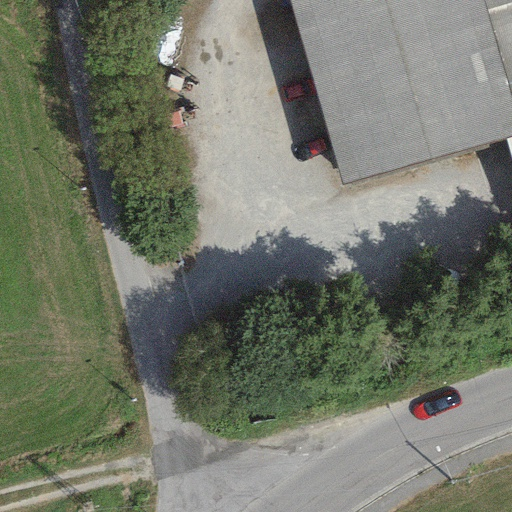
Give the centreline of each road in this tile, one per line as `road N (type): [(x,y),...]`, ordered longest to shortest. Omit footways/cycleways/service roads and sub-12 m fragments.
road 1 (residential): [(67,0),(70,50),(180,456),(205,511)]
road 2 (tertiary): [(511,387),(307,482),(272,511)]
road 3 (track): [(0,502),(180,456)]
